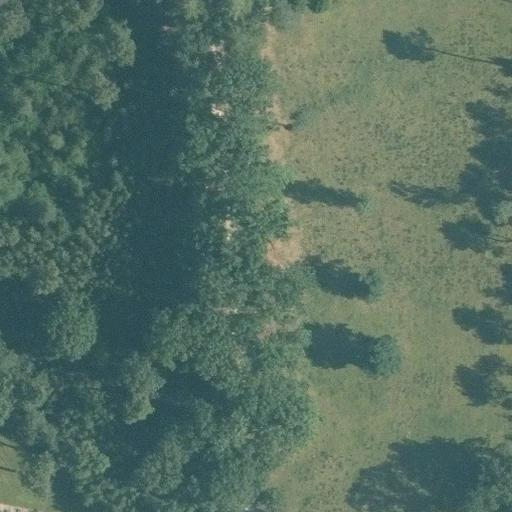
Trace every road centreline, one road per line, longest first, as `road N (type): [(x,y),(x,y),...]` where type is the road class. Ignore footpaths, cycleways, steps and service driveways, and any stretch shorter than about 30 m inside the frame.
road 1 (track): [(195,0),(238,511)]
road 2 (track): [(203,99),(124,0)]
